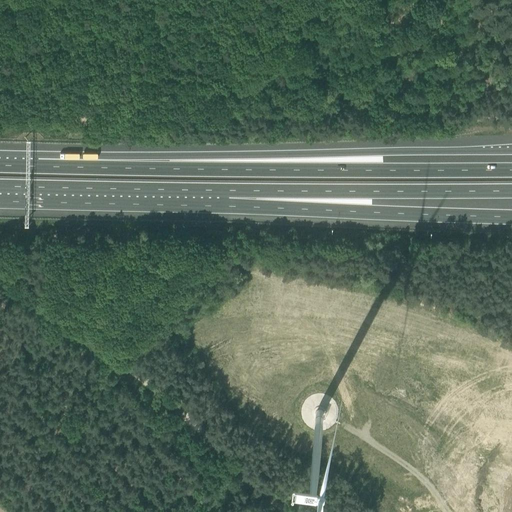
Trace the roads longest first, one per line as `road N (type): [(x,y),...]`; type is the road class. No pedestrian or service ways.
road 1 (motorway): [(511,148),(2,165)]
road 2 (motorway): [(511,170),(2,165)]
road 3 (track): [(279,511),(133,370),(0,281)]
road 4 (motorway): [(232,195),(511,217)]
road 5 (motorway): [(232,195),(511,192)]
road 6 (motorway): [(0,187),(232,195)]
